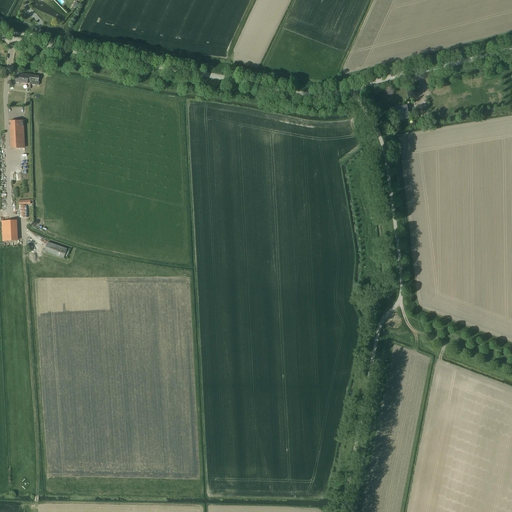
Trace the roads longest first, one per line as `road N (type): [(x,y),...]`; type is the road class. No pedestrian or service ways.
road 1 (unclassified): [(342,511),(379,326),(401,290),(385,155),(351,89)]
road 2 (unclassified): [(351,89),(299,94),(0,35)]
road 3 (unclassified): [(351,89),(511,50)]
road 4 (track): [(511,368),(412,331),(403,314)]
